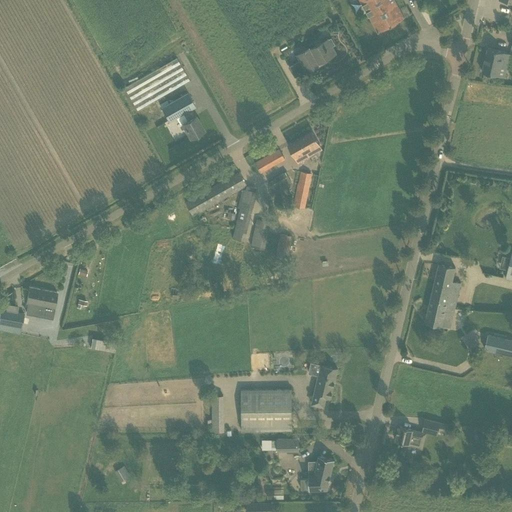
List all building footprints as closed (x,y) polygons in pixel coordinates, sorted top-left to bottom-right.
[(360,0),(376,27),(394,17),(397,21),(404,17),(394,0),(360,0)] [(324,60),(337,53),(332,46),(335,44),(331,38),(329,40),(328,38),(310,48),(309,47),(297,55),(300,60),(289,66),(296,77),(306,71),(306,72),(319,65),(319,64),(320,62),(324,59),(324,60)] [(500,65),(506,67),(509,54),(488,49),(486,56),(483,71),(497,75),(500,65)] [(136,108),(168,93),(161,78),(169,75),(170,78),(177,74),(173,66),(173,67),(171,63),(125,85),(136,108)] [(204,131),(199,122),(195,116),(191,110),(196,107),(187,92),(161,107),(169,122),(183,114),(184,115),(183,115),(186,121),(182,123),(191,138),(204,131)] [(322,150),(319,144),(311,131),(288,144),(298,163),(322,150)] [(285,159),(284,158),(279,149),(255,163),(260,173),(285,159)] [(305,209),(311,173),(301,171),(294,207),(305,209)] [(247,186),(244,181),(239,172),(185,203),(193,216),(227,197),(247,186)] [(269,183),(276,194),(293,183),(286,172),(269,183)] [(238,207),(240,208),(253,211),(257,192),(256,192),(246,189),(244,189),(244,190),(242,189),(238,207)] [(257,219),(254,230),(267,233),(270,221),(257,219)] [(288,260),(292,236),(280,234),(275,257),(288,260)] [(212,262),(219,265),(225,246),(218,243),(212,262)] [(456,267),(439,264),(430,299),(448,303),(447,308),(455,309),(461,283),(453,281),(456,267)] [(29,287),(26,303),(54,308),(57,293),(29,287)] [(448,303),(430,299),(425,322),(451,328),(455,309),(447,308),(448,303)] [(1,309),(0,313),(0,323),(22,328),(24,314),(1,309)] [(511,339),(488,334),(485,350),(511,356),(511,339)] [(90,348),(107,351),(109,341),(92,338),(90,347),(90,348)] [(338,369),(328,366),(320,365),(311,362),(308,373),(318,375),(311,404),(318,406),(319,404),(325,400),(326,397),(331,398),(333,386),(333,387),(331,387),(333,379),(335,379),(334,380),(335,380),(338,369)] [(292,388),(241,389),(242,431),(292,430),(292,388)] [(225,395),(212,395),(212,431),(225,431),(225,395)] [(425,418),(423,427),(439,431),(449,433),(451,424),(441,422),(425,418)] [(399,426),(395,441),(409,444),(409,446),(419,448),(422,431),(399,426)] [(299,438),(277,438),(277,452),(299,452),(299,438)] [(315,475),(308,475),(308,490),(326,489),(334,460),(319,457),(315,475)] [(120,482),(130,476),(124,466),(114,471),(120,482)] [(411,471),(409,479),(417,481),(418,472),(413,471),(411,471)] [(260,511),(260,503),(248,503),(247,511),(260,511)]
